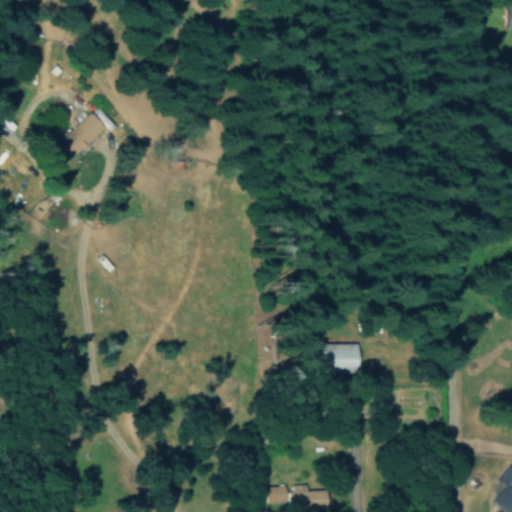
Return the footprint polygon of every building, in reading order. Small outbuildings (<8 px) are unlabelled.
[(511,2),(502,3),(501,27),(511,27),(511,2)] [(111,125),(97,107),(91,112),(106,130),(111,125)] [(101,127),(88,111),(51,142),(64,158),(101,127)] [(351,371),(352,343),(318,342),(317,370),(351,371)] [(511,511),(511,491),(502,485),(511,471),(511,469),(505,464),(493,479),(500,484),(489,500),(504,511),(511,511)] [(263,503),(285,502),(286,511),(323,509),(323,486),(286,487),(286,485),(263,486),(263,503)]
